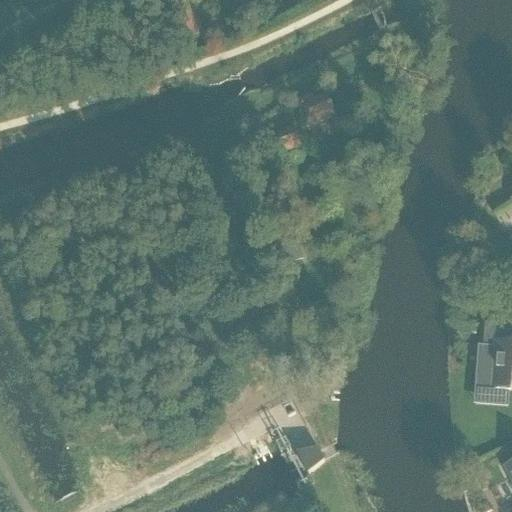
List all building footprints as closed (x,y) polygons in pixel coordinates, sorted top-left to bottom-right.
[(186,0),(178,0),(166,5),(183,42),(201,34),(186,0)] [(335,116),(326,96),(310,102),(308,98),(296,103),(307,128),(335,116)] [(271,138),(277,153),(301,145),(295,129),(271,138)] [(284,270),(303,263),(294,238),(275,245),(284,270)] [(478,328),(479,307),(460,305),(458,327),(478,328)] [(480,348),(478,372),(494,373),(493,390),(511,391),(511,325),(484,323),(483,348),(480,348)] [(320,450),(298,454),(309,478),(325,462),(320,450)]
